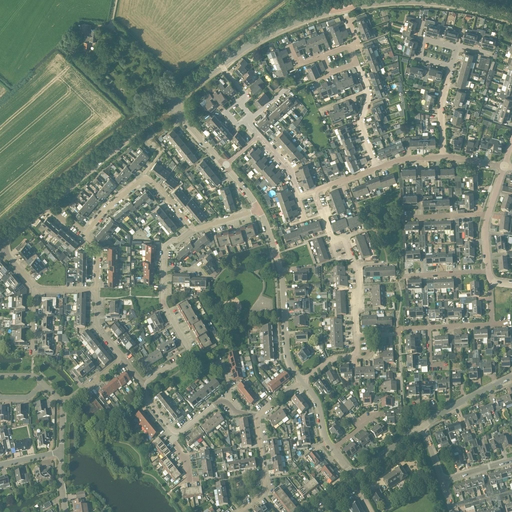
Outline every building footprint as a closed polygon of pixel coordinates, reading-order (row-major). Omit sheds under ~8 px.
[(359,26),(367,23),(370,22),(369,19),(366,20),(365,17),(367,17),(366,13),(358,17),(359,19),(357,20),(359,26)] [(407,26),(415,28),(416,28),(416,25),(417,22),(414,21),(415,18),(407,16),(405,22),(408,23),(407,26)] [(431,35),(434,26),(435,22),(426,19),(423,29),(426,30),(425,32),(427,33),(427,34),(431,35)] [(331,32),(339,29),(337,26),(344,23),(343,20),(336,23),(335,20),(328,23),(331,32)] [(361,32),(369,29),(368,26),(371,25),(370,22),(367,23),(359,26),(361,32)] [(81,32),(85,32),(84,40),(85,40),(85,42),(84,42),(83,50),(89,50),(90,40),(96,41),(98,30),(91,29),(91,30),(88,30),(88,24),(82,24),(81,32)] [(442,32),(444,26),(441,25),(438,24),(437,27),(434,26),(431,35),(435,36),(436,35),(438,35),(439,32),(442,32)] [(450,39),(452,31),(453,28),(444,25),(444,26),(442,32),(445,33),(444,37),(450,39)] [(402,35),(407,36),(408,36),(409,34),(413,35),(415,28),(407,26),(406,30),(403,29),(403,32),(402,35)] [(462,31),(459,30),(458,33),(452,31),(453,28),(452,31),(450,39),(456,40),(457,36),(460,37),(461,34),(462,31)] [(469,41),(471,33),(472,30),(463,28),(462,31),(461,34),(460,37),(460,39),(462,40),(463,39),(469,41)] [(479,39),(481,33),(482,30),(477,28),(477,30),(472,29),(472,30),(471,33),(469,41),(470,42),(471,42),(472,42),(475,42),(476,39),(479,39)] [(331,32),(334,38),(348,32),(347,29),(340,32),(339,29),(331,32)] [(360,33),(361,36),(362,36),(363,38),(364,38),(365,41),(376,37),(374,33),(373,32),(371,33),(369,29),(361,32),(360,33)] [(487,46),(489,38),(490,35),(490,34),(489,38),(483,36),(484,33),(483,33),(484,30),(482,30),(481,33),(479,39),(482,40),(481,44),(487,46)] [(318,43),(321,42),(318,35),(317,32),(311,34),(312,37),(312,38),(317,51),(320,50),(318,43)] [(318,35),(321,42),(324,41),(326,48),(329,46),(324,32),(318,35),(317,32),(318,35)] [(348,32),(334,38),(336,44),(343,41),(342,38),(349,35),(348,32)] [(487,46),(494,47),(497,36),(490,35),(489,38),(487,46)] [(405,45),(408,46),(416,48),(417,48),(417,45),(417,44),(417,42),(413,41),(414,38),(408,36),(407,36),(406,42),(408,42),(407,46),(405,45)] [(317,51),(312,38),(312,37),(306,39),(305,38),(306,39),(309,47),(312,46),(314,52),(317,51)] [(306,39),(305,38),(299,40),(302,47),(305,46),(307,53),(310,52),(309,47),(306,39)] [(302,47),(299,40),(292,42),(298,56),(301,55),(298,49),(302,47)] [(366,53),(374,50),(376,49),(378,48),(377,45),(373,47),(372,45),(373,44),(372,41),(365,44),(366,46),(364,47),(366,53)] [(405,45),(403,52),(402,55),(409,56),(410,54),(414,55),(416,48),(408,46),(405,45)] [(273,57),(287,52),(286,49),(279,51),(278,48),(271,51),(273,57)] [(376,56),(378,55),(376,49),(374,50),(366,53),(368,59),(376,56)] [(275,63),(283,60),(282,57),(288,55),(287,52),(273,57),(275,63)] [(463,59),(472,61),(473,55),(465,53),(463,59)] [(371,65),(378,62),(381,61),(378,55),(376,56),(368,59),(371,65)] [(238,63),(240,65),(235,70),(240,75),(246,69),(244,66),(248,63),(243,59),(238,63)] [(461,65),(470,68),(472,61),(463,59),(461,65)] [(278,69),(292,64),(291,61),(284,63),(283,60),(275,63),(278,69)] [(371,65),(373,71),(377,69),(380,69),(384,67),(381,61),(378,62),(371,65)] [(278,69),(280,75),(288,73),(287,69),(293,67),(292,64),(278,69)] [(309,73),(312,72),(324,67),(323,64),(317,66),(316,64),(307,67),(309,73)] [(409,74),(415,75),(417,67),(411,65),(410,68),(407,67),(404,74),(408,75),(409,74)] [(460,71),(468,74),(472,75),(475,76),(478,76),(479,74),(476,73),(472,72),(473,68),(470,68),(461,65),(460,71)] [(309,73),(306,74),(309,80),(320,75),(319,72),(325,70),(324,67),(312,72),(309,73)] [(417,67),(415,75),(421,77),(420,79),(424,79),(426,72),(426,69),(417,67)] [(426,69),(426,72),(424,79),(423,81),(427,82),(428,77),(434,78),(436,69),(430,68),(429,70),(426,69)] [(243,79),(248,84),(254,79),(251,76),(255,73),(251,69),(245,74),(247,76),(243,79)] [(371,78),(379,75),(382,74),(380,69),(377,69),(373,71),(369,72),(371,78)] [(436,69),(434,78),(433,81),(439,82),(442,71),(436,69)] [(458,77),(467,80),(467,77),(471,78),(472,75),(468,74),(460,71),(458,77)] [(344,73),(349,84),(349,85),(354,83),(355,85),(358,84),(356,77),(353,78),(351,75),(349,76),(347,72),(344,73)] [(349,85),(349,84),(344,73),(342,74),(344,78),(341,79),(343,84),(344,87),(349,85)] [(374,84),(381,81),(380,78),(383,77),(382,74),(379,75),(371,78),(374,84)] [(344,87),(343,84),(341,79),(338,80),(336,76),(334,77),(334,79),(335,79),(339,89),(344,87)] [(250,86),(256,93),(262,88),(260,85),(264,82),(260,77),(253,84),(250,86)] [(458,77),(456,84),(461,85),(460,88),(468,90),(469,87),(465,86),(467,80),(458,77)] [(230,84),(225,88),(223,86),(223,85),(217,78),(214,81),(227,95),(229,93),(232,96),(237,91),(230,84)] [(335,79),(334,79),(332,79),(334,84),(331,85),(334,93),(340,91),(339,89),(335,79)] [(383,81),(381,81),(374,84),(376,90),(389,85),(387,86),(386,83),(384,83),(383,81)] [(334,93),(331,85),(328,86),(327,82),(324,83),(325,84),(329,95),(334,93)] [(330,98),(329,95),(325,84),(324,83),(322,84),(323,88),(320,89),(322,92),(319,93),(321,100),(324,99),(325,100),(330,98)] [(389,85),(376,90),(377,93),(375,93),(377,97),(378,96),(379,99),(389,95),(387,92),(386,93),(385,91),(387,90),(388,89),(390,88),(389,85)] [(511,87),(507,86),(505,91),(501,89),(500,92),(500,93),(502,94),(509,96),(510,93),(511,93),(511,87)] [(468,90),(460,88),(460,91),(457,90),(456,96),(464,99),(466,93),(467,93),(468,90)] [(425,99),(434,102),(436,95),(433,95),(434,92),(426,90),(425,90),(422,98),(425,99)] [(216,92),(211,96),(214,99),(216,102),(218,100),(222,104),(228,99),(221,92),(218,94),(216,92)] [(264,93),(254,102),(258,107),(269,98),(264,93)] [(509,96),(502,94),(500,93),(498,96),(504,100),(503,103),(511,105),(511,99),(508,98),(509,96)] [(209,94),(207,96),(205,98),(208,102),(205,104),(203,106),(205,109),(208,107),(211,110),(216,106),(212,101),(214,99),(211,96),(209,94)] [(458,107),(466,109),(467,104),(466,104),(467,99),(464,99),(456,96),(455,99),(454,99),(454,101),(454,102),(456,103),(455,106),(456,106),(458,107)] [(284,101),(291,109),(292,110),(300,104),(296,99),(293,102),(289,97),(284,101)] [(425,99),(424,105),(422,105),(421,108),(429,110),(430,107),(432,108),(434,102),(425,99)] [(346,101),(351,114),(356,112),(356,110),(358,109),(356,103),(353,104),(353,103),(350,104),(348,100),(346,101)] [(374,113),(382,110),(380,104),(384,103),(382,100),(373,104),(374,107),(372,107),(371,108),(372,112),(373,111),(374,113)] [(291,109),(284,101),(280,105),(287,113),(291,109)] [(351,114),(346,101),(343,102),(345,106),(342,107),(345,116),(351,114)] [(511,105),(503,103),(500,102),(498,107),(501,108),(509,111),(510,109),(511,109),(511,105)] [(273,106),(282,116),(287,113),(280,105),(278,107),(275,104),(273,106)] [(345,116),(342,107),(339,108),(338,104),(335,105),(340,118),(345,116)] [(341,121),(340,118),(335,105),(333,106),(334,110),(332,111),(333,115),(330,116),(333,124),(341,121)] [(271,113),(278,120),(282,116),(273,106),(271,108),(273,111),(271,113)] [(466,109),(458,107),(456,106),(455,109),(454,110),(453,112),(454,113),(453,115),(466,119),(468,109),(466,109)] [(509,111),(501,108),(501,109),(497,107),(496,112),(500,114),(511,117),(511,115),(509,114),(509,111)] [(375,120),(376,119),(379,118),(384,116),(383,113),(387,112),(385,109),(382,110),(374,113),(375,116),(374,116),(375,120)] [(511,117),(500,114),(496,112),(493,120),(495,121),(502,123),(503,121),(506,122),(507,119),(510,120),(511,117)] [(273,122),(272,123),(274,124),(278,120),(271,113),(267,116),(273,122)] [(211,125),(218,119),(214,114),(207,121),(211,125)] [(262,119),(268,126),(272,123),(273,122),(267,116),(266,115),(262,119)] [(466,119),(453,115),(451,121),(454,122),(453,125),(461,127),(461,124),(460,123),(461,118),(465,119),(466,119)] [(373,127),(381,124),(384,123),(382,117),(384,116),(379,118),(376,119),(375,120),(371,121),(373,127)] [(214,130),(222,123),(218,119),(211,125),(214,130)] [(268,126),(262,119),(257,123),(266,132),(270,128),(268,126)] [(218,134),(226,127),(228,125),(226,122),(224,124),(223,122),(222,123),(214,130),(218,134)] [(373,127),(375,133),(378,132),(379,135),(386,132),(385,129),(383,130),(381,124),(385,123),(384,123),(381,124),(373,127)] [(340,133),(352,128),(351,126),(347,128),(346,125),(338,128),(340,133)] [(222,138),(229,131),(226,127),(218,134),(216,136),(220,140),(222,138)] [(342,139),(350,135),(349,133),(353,131),(352,128),(340,133),(342,139)] [(170,139),(176,133),(173,129),(166,134),(170,139)] [(230,139),(230,138),(233,136),(229,131),(222,138),(226,143),(230,139)] [(234,143),(241,136),(238,132),(233,136),(230,138),(230,139),(234,143)] [(276,145),(286,136),(283,132),(276,138),(278,140),(274,143),(276,145)] [(176,133),(170,139),(173,143),(180,137),(176,133)] [(344,144),(356,139),(355,136),(351,138),(350,135),(342,139),(344,144)] [(234,143),(238,147),(237,148),(239,150),(243,147),(241,145),(243,143),(245,143),(245,142),(246,141),(245,141),(245,140),(241,136),(234,143)] [(283,146),(290,140),(286,136),(276,145),(277,147),(281,143),(283,146)] [(416,148),(416,140),(416,136),(412,136),(412,140),(410,140),(410,137),(405,138),(406,144),(410,145),(410,148),(416,148)] [(478,140),(474,139),(475,138),(469,136),(465,151),(472,153),(474,145),(477,146),(478,140)] [(491,144),(492,137),(486,136),(485,140),(481,140),(479,148),(486,150),(488,144),(491,144)] [(177,147),(183,142),(180,137),(173,143),(177,147)] [(356,139),(344,144),(346,149),(354,146),(353,143),(357,141),(358,141),(359,142),(362,141),(360,137),(356,139)] [(451,142),(451,143),(452,144),(453,144),(453,145),(454,145),(453,148),(459,150),(462,138),(459,137),(458,140),(454,139),(454,140),(453,139),(452,140),(451,140),(451,142)] [(492,137),(491,144),(494,145),(492,151),(500,153),(502,144),(498,143),(499,139),(492,137)] [(406,144),(405,138),(401,139),(395,141),(396,144),(399,152),(405,149),(403,146),(406,144)] [(283,153),(293,143),(290,140),(283,146),(285,148),(281,151),(283,153)] [(180,151),(187,146),(183,142),(177,147),(180,151)] [(290,153),(296,147),(293,143),(283,153),(284,154),(288,151),(290,153)] [(399,152),(396,144),(390,146),(393,154),(399,152)] [(180,151),(183,155),(190,150),(187,146),(180,151)] [(358,150),(358,151),(360,150),(359,147),(355,149),(354,146),(346,149),(348,154),(358,150)] [(393,154),(390,146),(384,148),(387,156),(393,154)] [(250,158),(260,149),(259,147),(255,151),(253,148),(246,154),(250,158)] [(289,160),(300,151),(296,147),(290,153),(291,155),(288,159),(289,160)] [(387,156),(384,148),(378,150),(381,158),(387,156)] [(259,157),(260,156),(258,154),(262,151),(260,149),(250,158),(253,162),(259,157)] [(145,160),(149,156),(143,150),(139,155),(145,160)] [(190,150),(183,155),(187,160),(194,154),(190,150)] [(347,161),(356,157),(355,155),(359,153),(358,151),(358,150),(348,154),(345,155),(347,161)] [(289,160),(291,162),(294,159),(296,161),(297,160),(300,163),(301,162),(304,161),(307,159),(303,155),(300,151),(289,160)] [(334,153),(336,157),(338,157),(340,163),(343,162),(340,151),(334,153)] [(194,154),(187,160),(190,164),(197,158),(194,154)] [(145,160),(139,155),(135,159),(142,164),(145,160)] [(255,167),(266,158),(264,156),(261,159),(259,157),(253,162),(252,163),(255,167)] [(349,166),(362,161),(366,159),(365,157),(361,158),(357,160),(356,157),(347,161),(349,166)] [(260,170),(266,165),(265,165),(264,163),(267,159),(266,158),(255,167),(259,171),(260,170)] [(142,164),(135,159),(132,163),(138,168),(142,164)] [(196,165),(200,169),(207,164),(203,159),(196,165)] [(349,166),(351,171),(360,168),(359,165),(363,163),(367,162),(366,159),(362,161),(349,166)] [(330,162),(336,177),(338,176),(337,172),(340,171),(338,168),(341,167),(339,160),(336,161),(336,163),(331,165),(330,162)] [(156,173),(161,166),(157,162),(151,169),(156,173)] [(333,178),(336,177),(330,162),(325,164),(325,165),(322,166),(325,173),(328,172),(329,175),(332,174),(333,178)] [(132,163),(128,167),(133,171),(135,173),(138,168),(132,163)] [(263,174),(274,164),(272,163),(269,166),(267,164),(265,165),(266,165),(260,170),(263,174)] [(207,164),(200,169),(203,173),(210,168),(207,164)] [(267,177),(273,171),(272,169),(275,166),(274,164),(263,174),(267,177)] [(128,167),(127,165),(123,169),(129,175),(133,171),(128,167)] [(296,174),(309,170),(307,165),(299,168),(300,171),(295,172),(296,174)] [(160,176),(166,169),(161,166),(156,173),(160,176)] [(210,168),(203,173),(207,178),(214,172),(210,168)] [(129,175),(123,169),(119,173),(126,179),(129,175)] [(160,176),(165,180),(169,175),(170,173),(166,169),(160,176)] [(409,169),(402,169),(402,172),(400,172),(401,177),(399,177),(400,187),(403,187),(403,177),(409,177),(409,169)] [(270,181),(280,172),(279,170),(275,174),(273,171),(267,177),(270,181)] [(214,172),(207,178),(210,182),(217,176),(214,172)] [(282,174),(280,172),(270,181),(273,185),(280,179),(278,177),(282,174)] [(126,179),(119,173),(116,178),(122,183),(126,179)] [(393,174),(387,176),(390,185),(397,182),(393,174)] [(173,178),(169,175),(165,180),(163,182),(168,185),(173,178)] [(299,184),(312,179),(311,175),(302,178),(303,180),(298,182),(299,184)] [(217,176),(210,182),(214,186),(221,181),(217,176)] [(390,185),(387,176),(380,179),(382,185),(383,187),(390,185)] [(382,185),(380,179),(379,177),(372,179),(375,188),(382,185)] [(110,178),(106,183),(112,188),(116,184),(110,178)] [(178,182),(173,178),(168,185),(173,189),(178,182)] [(375,188),(372,179),(365,182),(366,184),(369,190),(369,192),(369,190),(375,188)] [(278,196),(291,192),(290,190),(286,191),(285,188),(288,188),(287,184),(286,184),(286,182),(285,183),(277,187),(276,188),(277,191),(276,191),(278,196)] [(112,188),(106,183),(102,187),(109,192),(112,188)] [(369,192),(369,190),(366,184),(359,186),(362,195),(369,192)] [(362,195),(359,186),(352,188),(355,197),(362,195)] [(417,195),(410,195),(410,203),(417,203),(417,199),(420,198),(419,192),(419,186),(416,186),(416,192),(417,192),(417,195)] [(109,192),(102,187),(99,191),(105,197),(109,192)] [(176,197),(183,191),(179,187),(172,193),(176,197)] [(332,199),(341,196),(338,189),(329,193),(332,199)] [(99,191),(95,195),(100,199),(102,201),(105,197),(99,191)] [(141,195),(147,202),(154,196),(149,191),(147,192),(146,191),(141,195)] [(179,201),(186,196),(183,191),(176,197),(179,201)] [(271,199),(267,192),(263,195),(266,200),(269,199),(271,199)] [(280,201),(288,198),(287,195),(292,194),(291,192),(278,196),(280,201)] [(95,195),(94,193),(90,197),(96,203),(100,199),(95,195)] [(147,202),(141,195),(137,199),(143,206),(147,202)] [(190,200),(186,196),(179,201),(183,206),(185,204),(190,200)] [(334,206),(343,203),(341,196),(332,199),(334,206)] [(96,203),(90,197),(86,201),(93,207),(96,203)] [(190,200),(185,204),(189,209),(195,203),(192,198),(190,200)] [(506,205),(511,207),(511,204),(511,205),(511,203),(511,200),(505,198),(504,199),(503,201),(504,202),(503,204),(506,205)] [(137,199),(133,202),(137,207),(137,208),(138,209),(143,206),(137,199)] [(93,207),(86,201),(85,200),(84,201),(86,202),(83,206),(89,211),(93,207)] [(133,202),(131,200),(127,204),(132,211),(137,208),(137,207),(133,202)] [(283,211),(292,208),(291,205),(295,203),(294,201),(281,206),(283,211)] [(192,213),(199,207),(195,203),(189,209),(192,213)] [(345,210),(343,203),(334,206),(337,213),(345,210)] [(132,211),(127,204),(122,208),(128,215),(130,217),(131,216),(129,214),(132,211)] [(511,207),(506,205),(503,204),(501,211),(509,213),(510,209),(511,209),(511,207)] [(89,211),(83,206),(79,210),(86,215),(89,211)] [(156,216),(163,210),(160,206),(153,211),(156,216)] [(196,218),(203,212),(199,207),(192,213),(196,218)] [(128,215),(122,208),(118,211),(124,218),(127,215),(129,217),(130,217),(128,215)] [(86,215),(79,210),(76,214),(82,220),(86,215)] [(160,220),(167,214),(163,210),(156,216),(160,220)] [(72,211),(71,214),(75,217),(80,222),(82,219),(77,215),(76,214),(72,211)] [(124,218),(118,211),(113,215),(116,219),(116,220),(118,223),(119,222),(124,218)] [(285,215),(286,221),(295,218),(294,215),(298,213),(298,211),(285,215)] [(203,212),(196,218),(200,222),(206,216),(203,212)] [(163,224),(170,219),(167,214),(160,220),(163,224)] [(356,226),(363,223),(360,214),(353,217),(356,226)] [(342,229),(348,226),(349,226),(345,217),(339,220),(342,229)] [(356,226),(353,217),(346,219),(345,217),(349,226),(348,226),(349,228),(356,226)] [(41,225),(45,229),(51,222),(47,218),(43,222),(41,220),(36,226),(38,228),(41,225)] [(115,229),(118,226),(120,228),(121,227),(111,218),(107,223),(115,229)] [(167,228),(174,223),(170,219),(163,224),(167,228)] [(319,220),(311,223),(315,232),(322,229),(321,227),(319,220)] [(342,229),(339,220),(332,222),(332,224),(335,231),(342,229)] [(51,222),(45,229),(49,233),(55,226),(51,222)] [(115,229),(107,223),(103,227),(111,234),(115,229)] [(177,227),(174,223),(167,228),(170,233),(177,227)] [(240,227),(241,229),(242,232),(242,233),(244,236),(244,239),(256,235),(255,232),(255,230),(254,228),(253,226),(253,223),(240,227)] [(315,232),(311,223),(304,225),(308,234),(315,232)] [(308,234),(304,225),(297,228),(298,230),(301,237),(301,236),(308,234)] [(55,226),(49,233),(54,237),(55,236),(55,235),(60,230),(59,230),(55,226)] [(111,234),(103,227),(100,231),(107,238),(111,234)] [(59,230),(60,230),(55,235),(55,236),(59,239),(65,232),(61,228),(59,230)] [(231,240),(232,242),(232,244),(245,240),(244,239),(244,236),(242,233),(242,232),(241,229),(235,230),(229,232),(230,236),(230,237),(231,240)] [(301,237),(298,230),(291,232),(294,241),(301,238),(301,236),(301,237)] [(107,238),(100,231),(96,236),(100,239),(98,241),(103,246),(105,244),(104,242),(107,238)] [(229,231),(216,234),(217,237),(217,239),(218,241),(219,243),(220,246),(232,242),(231,240),(230,237),(230,236),(229,232),(229,231)] [(65,232),(59,239),(63,243),(70,235),(65,232)] [(206,244),(211,240),(212,241),(214,239),(211,232),(207,236),(205,233),(201,237),(206,244)] [(294,241),(291,232),(284,234),(287,243),(294,241)] [(70,235),(63,243),(67,247),(74,239),(70,235)] [(357,246),(365,243),(363,236),(354,239),(357,246)] [(497,244),(497,246),(505,245),(508,245),(509,238),(510,238),(509,237),(499,236),(499,237),(500,237),(500,240),(497,240),(497,241),(496,241),(496,244),(497,244)] [(206,244),(201,237),(196,240),(202,247),(206,244)] [(74,239),(67,247),(72,251),(79,243),(74,239)] [(315,249),(324,246),(321,239),(312,242),(315,249)] [(193,241),(191,242),(192,244),(196,248),(198,251),(202,247),(196,240),(194,242),(193,241)] [(18,250),(22,255),(29,249),(26,244),(27,243),(25,241),(20,245),(22,247),(18,250)] [(191,242),(190,241),(186,245),(192,251),(196,248),(192,244),(191,242)] [(359,253),(368,250),(365,243),(357,246),(359,253)] [(192,251),(186,245),(182,248),(188,255),(192,251)] [(317,256),(326,253),(324,246),(315,249),(317,256)] [(188,255),(182,248),(178,252),(179,254),(177,256),(181,261),(182,261),(184,259),(184,258),(188,255)] [(29,249),(22,255),(26,259),(30,256),(31,258),(36,254),(34,251),(33,253),(29,249)] [(359,253),(362,260),(370,256),(368,250),(359,253)] [(448,257),(445,257),(446,265),(447,266),(449,266),(449,265),(452,264),(452,260),(455,260),(455,252),(449,252),(448,257)] [(474,252),(465,252),(466,256),(464,256),(464,259),(463,259),(463,264),(474,263),(473,258),(474,258),(474,256),(475,255),(475,253),(474,252)] [(329,260),(326,253),(317,256),(320,263),(329,260)] [(36,254),(31,258),(33,260),(29,264),(32,268),(39,262),(36,258),(38,256),(36,254)] [(206,269),(213,263),(211,261),(213,259),(209,254),(202,259),(204,263),(202,264),(206,269)] [(39,262),(32,268),(36,272),(40,269),(42,271),(47,267),(44,265),(43,266),(39,262)] [(213,263),(206,269),(209,273),(212,271),(215,274),(220,270),(214,262),(213,263)] [(387,268),(388,277),(396,277),(395,267),(387,268)] [(6,268),(0,272),(0,275),(2,278),(1,279),(3,282),(7,278),(5,275),(9,272),(6,268)] [(294,274),(295,282),(307,281),(306,273),(309,273),(309,269),(302,270),(302,273),(294,274)] [(365,278),(373,278),(373,269),(365,269),(365,271),(365,277),(365,278)] [(7,278),(3,282),(5,284),(6,283),(10,287),(18,280),(15,278),(13,277),(9,280),(7,278)] [(14,295),(20,292),(16,288),(20,285),(17,281),(18,280),(10,287),(13,291),(12,292),(14,295)] [(201,280),(201,289),(206,289),(206,288),(210,288),(210,282),(206,282),(207,280),(201,280)] [(414,282),(415,290),(415,293),(422,293),(422,294),(421,294),(422,300),(425,300),(424,294),(425,294),(424,290),(421,290),(421,282),(414,282)] [(295,289),(296,297),(306,297),(305,291),(309,291),(308,285),(299,286),(300,289),(295,289)] [(479,291),(470,291),(471,294),(467,295),(467,298),(463,298),(464,301),(470,301),(470,298),(471,298),(479,297),(479,295),(480,294),(480,292),(479,291)] [(20,292),(14,295),(10,296),(10,298),(12,298),(12,303),(25,304),(25,298),(20,298),(20,292)] [(336,300),(345,300),(345,292),(336,293),(336,300)] [(454,311),(455,319),(461,319),(461,312),(464,312),(464,311),(464,305),(464,301),(463,298),(460,298),(460,299),(459,299),(459,300),(459,301),(460,301),(461,305),(461,308),(454,309),(454,311)] [(43,309),(52,309),(52,304),(56,304),(56,299),(47,299),(47,304),(43,303),(43,306),(42,306),(41,309),(43,309)] [(298,304),(294,304),(294,311),(303,311),(306,311),(306,304),(308,304),(307,300),(298,301),(298,304)] [(119,310),(119,305),(120,305),(120,301),(112,301),(112,304),(110,304),(110,310),(119,310)] [(180,306),(177,308),(184,319),(189,316),(195,312),(188,302),(186,303),(184,304),(182,305),(180,306)] [(455,319),(454,311),(454,309),(454,308),(448,308),(448,302),(444,302),(445,308),(445,312),(448,311),(448,319),(455,319)] [(25,304),(12,303),(11,309),(9,308),(9,312),(13,312),(20,312),(20,309),(25,309),(25,304)] [(346,315),(346,307),(336,308),(337,315),(346,315)] [(52,309),(43,309),(43,315),(48,315),(48,318),(54,318),(54,315),(52,315),(52,309)] [(119,310),(110,310),(109,315),(112,316),(112,319),(119,319),(119,316),(121,316),(122,310),(119,310)] [(20,312),(13,312),(13,313),(12,313),(12,315),(15,315),(15,320),(24,321),(25,315),(20,315),(20,312)] [(189,316),(184,319),(190,330),(192,329),(195,327),(195,326),(199,325),(201,323),(198,318),(195,312),(189,316)] [(150,325),(152,324),(161,320),(158,315),(157,315),(156,313),(148,317),(149,319),(150,319),(152,324),(150,325)] [(295,319),(295,327),(305,327),(305,322),(307,321),(307,315),(300,316),(300,319),(295,319)] [(369,317),(361,317),(362,327),(370,326),(369,317)] [(54,318),(48,318),(45,318),(45,321),(42,320),(42,326),(52,326),(52,321),(54,321),(54,318)] [(384,318),(384,327),(392,327),(392,318),(384,318)] [(24,321),(15,320),(15,326),(13,326),(13,329),(19,329),(19,326),(24,326),(24,321)] [(161,320),(152,324),(150,325),(152,330),(154,329),(155,332),(163,328),(162,325),(163,325),(161,320)] [(110,330),(114,334),(121,328),(117,324),(118,323),(116,321),(114,323),(112,325),(114,327),(110,330)] [(201,323),(199,325),(195,326),(195,327),(192,329),(198,340),(202,338),(205,336),(207,335),(209,334),(202,322),(201,323)] [(52,326),(42,326),(42,332),(47,332),(47,335),(56,335),(57,332),(52,332),(52,326)] [(121,328),(114,334),(117,338),(120,336),(122,338),(125,336),(127,334),(125,332),(124,333),(121,328)] [(19,329),(13,329),(13,332),(15,332),(15,337),(24,338),(24,332),(19,332),(19,329)] [(295,334),(296,342),(308,342),(307,335),(311,335),(311,330),(302,331),(303,334),(295,334)] [(501,340),(505,340),(505,345),(506,345),(506,349),(511,349),(511,337),(508,337),(507,330),(501,331),(501,340)] [(84,341),(91,335),(87,331),(80,337),(84,341)] [(501,340),(501,331),(494,331),(494,337),(491,338),(492,350),(494,350),(494,345),(498,345),(498,340),(501,340)] [(139,336),(144,341),(147,338),(142,333),(139,336)] [(127,334),(125,336),(122,338),(124,341),(121,343),(125,347),(132,342),(134,340),(130,335),(129,337),(127,334)] [(56,335),(47,335),(46,335),(46,338),(42,337),(42,343),(51,343),(51,338),(53,338),(53,335),(56,335)] [(87,345),(94,340),(91,335),(84,341),(87,345)] [(213,346),(207,335),(205,336),(202,338),(198,340),(196,340),(203,352),(206,350),(207,349),(209,348),(211,347),(213,346)] [(406,339),(407,345),(415,345),(415,341),(420,340),(420,335),(413,336),(414,338),(406,339)] [(24,338),(15,337),(15,346),(21,346),(21,343),(24,343),(24,338)] [(441,338),(442,350),(448,349),(452,349),(452,345),(448,345),(448,337),(441,338)] [(91,349),(98,344),(94,340),(87,345),(91,349)] [(170,351),(175,349),(171,341),(166,344),(170,351)] [(132,342),(125,347),(128,352),(134,347),(136,349),(138,348),(136,345),(135,346),(132,342)] [(170,351),(166,344),(165,342),(162,343),(163,345),(161,347),(165,354),(170,351)] [(51,343),(42,343),(42,349),(44,349),(44,352),(45,352),(45,354),(53,354),(53,349),(51,349),(51,343)] [(91,349),(94,354),(101,348),(98,344),(91,349)] [(415,345),(407,345),(407,352),(412,352),(413,354),(414,354),(421,354),(421,349),(415,349),(415,345)] [(307,346),(301,350),(302,353),(298,356),(303,362),(312,356),(307,349),(309,348),(307,346)] [(165,354),(161,347),(156,349),(157,351),(158,351),(161,357),(165,354)] [(101,348),(94,354),(98,358),(104,352),(101,348)] [(161,357),(158,351),(157,351),(153,354),(157,362),(162,359),(161,357)] [(501,360),(502,368),(510,368),(509,357),(511,356),(511,353),(511,351),(506,351),(507,360),(501,360)] [(104,352),(98,358),(101,362),(108,356),(104,352)] [(157,362),(153,354),(148,357),(153,364),(157,362)] [(108,356),(101,362),(105,366),(111,361),(108,356)] [(153,364),(148,357),(144,359),(148,367),(153,364)] [(148,367),(144,359),(139,362),(143,370),(148,367)] [(90,372),(94,368),(89,361),(84,365),(90,372)] [(480,372),(483,371),(484,375),(492,374),(491,368),(495,368),(494,362),(487,362),(487,367),(484,368),(484,367),(480,367),(480,372)] [(90,372),(84,365),(80,368),(86,375),(90,372)] [(340,366),(341,375),(344,375),(345,378),(349,378),(349,383),(352,383),(352,378),(352,371),(349,371),(348,366),(344,366),(344,365),(342,365),(341,366),(340,366)] [(86,375),(80,368),(76,372),(75,370),(73,372),(78,378),(80,376),(82,379),(86,375)] [(333,371),(327,374),(331,383),(333,383),(334,385),(333,385),(334,386),(335,385),(334,385),(342,381),(338,374),(335,375),(333,371)] [(280,375),(286,383),(289,381),(289,380),(290,379),(284,372),(280,375)] [(453,376),(453,385),(461,385),(460,377),(465,377),(465,372),(458,372),(458,376),(453,376)] [(121,376),(120,377),(126,384),(130,381),(124,373),(120,375),(121,376)] [(388,383),(388,380),(392,380),(392,373),(386,373),(386,380),(384,380),(384,393),(396,392),(396,383),(388,383)] [(237,381),(238,384),(240,383),(239,380),(243,379),(242,374),(233,376),(233,377),(232,378),(233,382),(237,381)] [(276,379),(281,386),(282,385),(283,386),(286,383),(280,375),(276,379)] [(126,384),(120,377),(119,378),(118,377),(115,380),(121,387),(121,388),(126,384)] [(437,386),(438,392),(443,391),(443,390),(446,390),(446,389),(450,389),(449,378),(443,379),(443,382),(438,383),(439,386),(437,386)] [(210,383),(216,391),(221,387),(214,379),(210,383)] [(271,382),(278,390),(281,387),(280,387),(281,386),(276,379),(271,382)] [(117,390),(121,387),(115,380),(114,381),(113,380),(110,382),(117,390)] [(315,386),(321,393),(324,391),(327,395),(332,390),(327,384),(324,385),(321,381),(315,386)] [(117,390),(110,382),(107,385),(108,386),(107,387),(112,394),(117,390)] [(240,383),(238,384),(239,387),(237,388),(238,389),(238,390),(240,393),(248,387),(245,382),(241,385),(240,383)] [(271,382),(267,385),(269,388),(267,389),(269,391),(271,390),(273,393),(274,392),(275,393),(278,390),(271,382)] [(422,393),(422,397),(426,396),(430,396),(430,391),(434,391),(434,382),(426,383),(426,388),(422,388),(423,393),(422,393)] [(205,387),(211,394),(216,391),(210,383),(205,387)] [(409,387),(409,397),(419,396),(419,383),(412,384),(412,387),(409,387)] [(102,389),(108,397),(112,394),(107,387),(106,387),(105,386),(102,389)] [(373,386),(372,386),(367,387),(367,394),(363,394),(364,404),(371,404),(370,393),(374,392),(373,386)] [(201,390),(207,398),(211,394),(205,387),(201,390)] [(248,387),(240,393),(243,396),(244,396),(244,397),(252,391),(248,387)] [(196,394),(203,402),(207,398),(201,390),(199,388),(198,389),(199,391),(196,394)] [(108,397),(102,389),(99,392),(98,393),(104,401),(108,397)] [(252,391),(244,397),(245,398),(244,398),(247,402),(255,395),(252,391)] [(157,399),(161,403),(168,398),(167,397),(169,395),(166,392),(164,393),(157,399)] [(192,397),(198,405),(203,402),(196,394),(192,397)] [(255,395),(247,402),(249,405),(250,404),(251,405),(258,400),(255,395)] [(291,401),(295,405),(302,399),(298,395),(291,401)] [(192,397),(188,400),(185,396),(184,398),(187,401),(194,409),(198,405),(192,397)] [(392,399),(390,399),(390,396),(374,397),(374,404),(377,404),(377,400),(382,400),(382,407),(392,407),(392,399)] [(503,398),(505,404),(506,407),(511,404),(511,398),(510,399),(509,396),(506,397),(506,396),(505,396),(504,397),(503,397),(503,398)] [(342,403),(349,411),(353,408),(353,409),(355,408),(356,409),(358,407),(358,406),(353,399),(347,403),(345,401),(346,401),(343,397),(339,399),(342,403)] [(168,398),(161,403),(164,408),(171,402),(168,398)] [(505,404),(503,398),(496,401),(497,404),(495,405),(497,412),(500,411),(500,410),(502,409),(501,405),(505,404)] [(302,399),(295,405),(298,409),(305,404),(302,399)] [(94,400),(80,412),(88,423),(103,411),(94,400)] [(34,404),(34,405),(36,404),(37,413),(41,413),(42,414),(43,417),(49,416),(48,410),(45,411),(43,402),(37,403),(37,404),(34,404)] [(171,402),(164,408),(168,412),(175,407),(171,402)] [(349,411),(342,403),(336,407),(338,409),(335,412),(341,419),(345,415),(344,415),(349,411)] [(305,404),(298,409),(302,414),(309,408),(305,404)] [(17,407),(17,417),(20,417),(20,420),(26,420),(26,414),(26,411),(23,411),(23,407),(17,407)] [(175,407),(168,412),(171,417),(178,411),(175,407)] [(4,414),(4,408),(0,408),(0,419),(0,422),(8,422),(8,413),(8,414),(4,414)] [(490,420),(486,408),(483,409),(482,408),(480,408),(480,410),(482,416),(486,415),(488,421),(490,420)] [(281,410),(276,414),(282,421),(286,417),(281,410)] [(135,417),(138,422),(145,416),(144,415),(145,414),(143,411),(135,417)] [(178,411),(171,417),(175,421),(176,420),(182,416),(178,411)] [(385,414),(386,421),(387,421),(387,424),(394,424),(394,415),(401,415),(401,411),(389,411),(389,414),(385,414)] [(474,429),(476,428),(475,424),(475,423),(478,422),(478,423),(481,422),(480,418),(479,416),(476,417),(475,414),(475,415),(474,413),(472,414),(472,415),(469,416),(474,429)] [(214,418),(220,425),(224,421),(218,414),(214,418)] [(282,421),(276,414),(272,417),(278,424),(282,421)] [(145,416),(138,422),(142,426),(150,420),(147,416),(146,417),(145,416)] [(474,431),(474,429),(469,416),(464,418),(466,425),(469,424),(471,430),(472,430),(472,431),(474,431)] [(278,424),(272,417),(268,421),(273,428),(278,424)] [(210,421),(215,428),(220,425),(214,418),(210,421)] [(150,420),(142,426),(145,430),(152,425),(151,423),(152,423),(150,420)] [(206,425),(211,431),(215,428),(210,421),(206,425)] [(330,432),(336,440),(343,434),(339,429),(341,427),(337,422),(333,425),(335,428),(330,432)] [(453,426),(455,432),(458,438),(461,437),(458,431),(461,430),(459,423),(453,426)] [(152,425),(145,430),(148,434),(156,428),(154,425),(153,426),(152,425)] [(206,425),(201,428),(207,435),(211,431),(206,425)] [(378,425),(371,431),(377,438),(383,433),(384,434),(387,432),(382,425),(379,427),(378,425)] [(455,432),(453,426),(448,428),(450,434),(449,434),(451,441),(455,440),(456,442),(458,441),(457,438),(458,438),(455,432)] [(156,428),(148,434),(152,439),(159,433),(158,432),(159,431),(156,428)] [(195,431),(201,438),(205,435),(199,428),(195,431)] [(191,434),(197,441),(201,438),(195,431),(191,434)] [(365,432),(356,439),(362,446),(369,441),(371,443),(375,440),(369,433),(367,435),(365,432)] [(435,435),(437,441),(441,439),(442,443),(440,444),(442,448),(450,446),(447,437),(445,438),(443,432),(435,435)] [(49,439),(48,433),(42,434),(41,433),(37,434),(36,435),(37,437),(38,438),(39,447),(46,446),(45,442),(49,442),(49,439)] [(187,437),(193,444),(197,441),(191,434),(187,437)] [(501,443),(504,442),(505,447),(511,445),(509,437),(505,438),(504,434),(499,436),(501,443)] [(501,443),(499,436),(493,437),(495,442),(490,443),(493,451),(499,449),(498,444),(501,443)] [(187,437),(185,439),(183,437),(181,439),(183,441),(184,440),(189,447),(193,444),(187,437)] [(162,442),(162,441),(159,438),(152,444),(155,448),(162,442)] [(311,445),(310,439),(301,441),(298,441),(299,447),(297,447),(297,450),(308,448),(308,446),(311,445)] [(9,442),(11,450),(14,449),(15,452),(21,450),(22,451),(27,450),(25,441),(20,442),(20,441),(13,443),(13,441),(9,442)] [(155,448),(158,452),(165,446),(163,443),(162,442),(155,448)] [(352,444),(343,450),(350,458),(357,453),(358,454),(362,451),(357,445),(354,447),(352,444)] [(168,448),(165,446),(158,452),(161,455),(168,449),(168,448)] [(482,451),(480,452),(482,460),(483,460),(484,460),(486,460),(486,459),(489,458),(488,454),(490,453),(488,446),(482,447),(483,451),(482,451)] [(365,449),(363,447),(361,449),(367,457),(371,455),(366,448),(365,449)] [(168,449),(161,455),(164,459),(167,457),(172,453),(169,450),(168,449)] [(471,454),(468,455),(470,464),(471,463),(472,464),(474,463),(474,462),(477,462),(475,456),(478,455),(476,449),(470,451),(471,454)] [(312,462),(319,456),(315,452),(312,454),(310,452),(304,457),(306,459),(308,458),(312,462)] [(455,459),(458,467),(464,465),(463,461),(466,461),(464,454),(460,455),(461,457),(455,459)] [(319,456),(312,462),(315,467),(314,468),(316,471),(321,467),(319,464),(323,461),(319,456)] [(169,460),(167,457),(164,459),(159,463),(163,467),(170,461),(169,460)] [(170,461),(163,467),(166,470),(173,464),(171,462),(170,461)] [(175,467),(173,464),(166,470),(169,474),(176,468),(175,467)] [(321,467),(316,471),(318,473),(321,471),(325,476),(332,470),(329,465),(323,470),(321,467)] [(383,478),(389,489),(408,477),(401,467),(383,478)] [(35,470),(34,470),(36,479),(42,478),(42,479),(51,477),(49,470),(43,471),(42,468),(41,468),(39,469),(38,469),(38,468),(35,469),(35,470)] [(169,474),(172,478),(179,472),(177,469),(176,468),(169,474)] [(14,472),(17,482),(21,481),(22,484),(27,483),(26,474),(25,475),(26,476),(23,477),(22,470),(14,472)] [(332,470),(325,476),(329,481),(327,482),(329,484),(334,481),(332,478),(336,475),(332,470)] [(179,472),(172,478),(175,482),(177,480),(179,482),(181,480),(179,478),(182,476),(179,472)] [(496,482),(494,475),(488,477),(491,486),(497,485),(496,482)] [(4,481),(3,478),(0,478),(0,486),(5,484),(6,488),(9,486),(7,480),(4,481)] [(491,496),(488,486),(485,487),(485,485),(483,478),(477,480),(479,487),(482,486),(483,489),(486,489),(487,494),(488,494),(489,497),(491,496)] [(309,482),(315,489),(316,489),(319,486),(313,479),(310,482),(309,482)] [(480,490),(479,487),(477,480),(474,481),(474,480),(471,481),(471,482),(473,489),(477,488),(478,491),(480,490)] [(306,484),(306,485),(311,492),(314,490),(315,489),(309,482),(306,484)] [(465,483),(460,485),(462,492),(465,491),(466,494),(468,493),(468,490),(467,491),(465,483)] [(311,492),(306,485),(302,488),(308,495),(309,495),(311,492)] [(463,495),(462,492),(460,485),(454,487),(456,494),(459,493),(460,496),(463,495)] [(275,496),(276,497),(283,491),(284,490),(281,486),(273,493),(275,496)] [(308,495),(302,488),(298,491),(304,498),(307,496),(308,495)] [(371,495),(378,506),(385,501),(382,495),(381,496),(380,495),(382,494),(379,488),(375,491),(376,492),(375,493),(374,492),(371,495)] [(279,501),(286,495),(283,491),(276,497),(276,498),(279,501)] [(504,497),(509,496),(508,493),(499,496),(501,502),(505,500),(504,497)] [(282,504),(289,498),(286,495),(279,501),(281,503),(282,504)] [(282,505),(285,508),(292,502),(289,498),(282,504),(282,505)] [(83,505),(83,500),(72,502),(73,511),(88,511),(87,511),(86,504),(83,505)] [(348,504),(352,511),(363,511),(358,503),(357,501),(355,503),(354,501),(348,504)] [(295,506),(292,502),(285,508),(287,511),(288,511),(295,506)]
